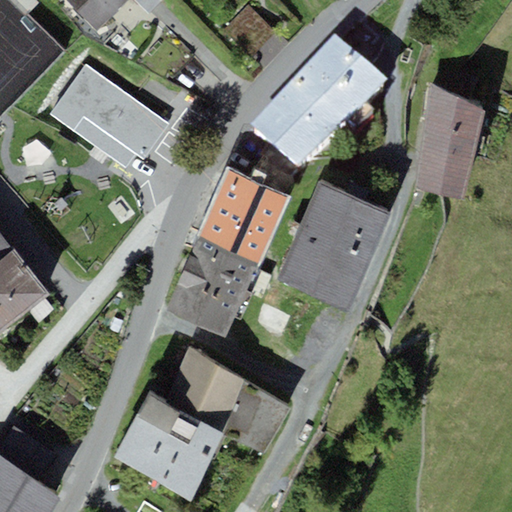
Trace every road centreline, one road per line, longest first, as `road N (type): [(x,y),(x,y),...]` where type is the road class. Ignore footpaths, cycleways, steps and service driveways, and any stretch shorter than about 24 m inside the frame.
road 1 (residential): [(247,511),(352,318),(395,212),(393,48),(411,0)]
road 2 (residential): [(65,511),(167,253),(164,215)]
road 3 (residential): [(164,215),(356,0)]
road 4 (residential): [(164,215),(0,412)]
road 5 (track): [(145,311),(310,394)]
